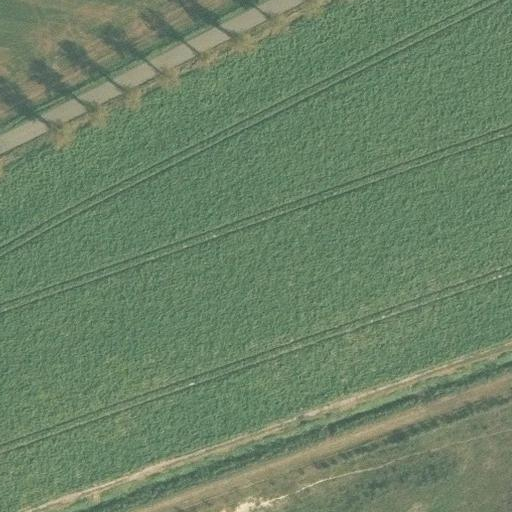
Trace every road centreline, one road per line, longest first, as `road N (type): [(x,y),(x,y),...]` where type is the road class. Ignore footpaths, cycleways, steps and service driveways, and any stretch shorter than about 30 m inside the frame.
road 1 (track): [(511,388),(168,511)]
road 2 (unclassified): [(0,148),(285,0)]
